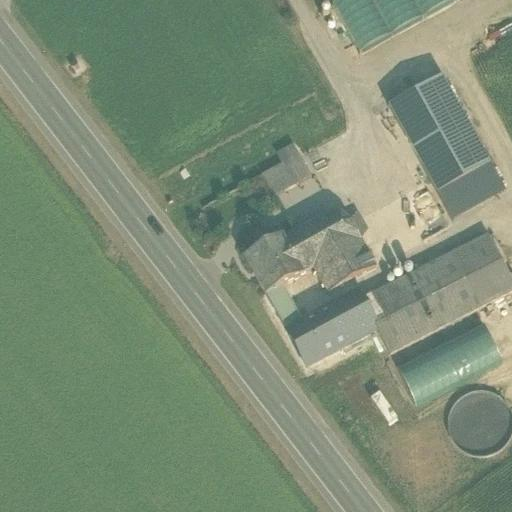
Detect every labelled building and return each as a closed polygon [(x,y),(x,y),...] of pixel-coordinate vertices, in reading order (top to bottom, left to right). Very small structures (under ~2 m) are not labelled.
[(343,0),(331,7),(345,32),(359,57),(460,0),(343,0)] [(331,7),(317,14),(331,39),(345,32),(331,7)] [(80,70),(75,64),(70,68),(75,74),(80,70)] [(490,167),(441,79),(388,109),(437,197),(490,167)] [(311,179),(299,157),(287,164),(299,186),(311,179)] [(287,164),(262,178),(274,199),(299,186),(287,164)] [(351,225),(334,213),(281,242),(301,278),(314,269),(328,295),(376,268),(359,236),(354,228),(351,225)] [(361,219),(351,225),(354,228),(359,236),(368,232),(361,219)] [(511,284),(488,237),(453,256),(480,311),(511,294),(511,284)] [(280,241),(246,260),(266,296),(285,287),(301,278),(281,242),(280,241)] [(453,256),(362,303),(378,330),(377,330),(390,356),(480,311),(453,256)] [(285,287),(266,296),(286,332),(287,332),(305,322),(285,287)] [(305,322),(287,332),(307,367),(377,330),(378,330),(362,303),(358,295),(305,322)] [(415,405),(489,368),(471,332),(397,370),(415,405)]
